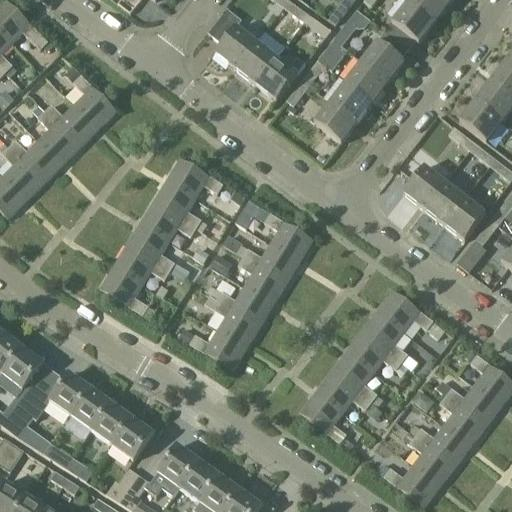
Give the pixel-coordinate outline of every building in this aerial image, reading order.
[(269,0),(283,10),(288,3),(283,0),(269,0)] [(352,9),(359,0),(347,0),(344,4),(352,9)] [(371,10),(378,0),(366,0),(363,4),(371,10)] [(433,27),(449,7),(440,0),(409,0),(406,5),(433,27)] [(303,25),(308,18),(288,3),(283,10),(303,25)] [(409,56),(417,47),(433,27),(406,5),(389,26),(393,28),(386,38),(409,56)] [(0,12),(0,35),(12,48),(22,38),(40,55),(43,52),(47,47),(31,30),(7,6),(0,12)] [(340,10),(329,24),(336,30),(347,15),(340,10)] [(233,73),(254,46),(234,31),(239,24),(225,13),(206,37),(220,48),(213,57),(233,73)] [(308,18),(303,25),(326,42),(331,35),(308,18)] [(340,39),(347,45),(358,31),(351,25),(340,39)] [(1,60),(12,48),(0,35),(0,70),(6,76),(11,71),(1,60)] [(403,65),(402,65),(409,56),(386,38),(379,47),(375,44),(359,65),(386,87),(403,65)] [(47,47),(43,52),(47,56),(54,49),(50,44),(47,47)] [(253,89),(274,62),(254,46),(233,73),(253,89)] [(320,66),(327,71),(338,57),(331,51),(320,66)] [(48,62),(36,73),(40,77),(52,65),(48,62)] [(274,62),(253,89),(274,105),(296,78),(274,62)] [(511,101),(511,67),(507,63),(490,85),(511,101)] [(371,106),(386,87),(359,65),(343,85),(371,106)] [(308,80),(315,86),(327,71),(320,66),(308,80)] [(11,71),(6,76),(10,81),(16,75),(11,71)] [(74,110),(98,134),(116,116),(81,80),(73,88),(84,99),(74,110)] [(355,126),(371,106),(343,85),(328,105),(355,126)] [(502,124),(511,111),(511,101),(490,85),(475,104),(502,124)] [(0,106),(7,108),(10,95),(0,92),(0,106)] [(286,109),(293,114),(305,100),(297,94),(286,109)] [(485,146),(502,124),(475,104),(459,125),(485,146)] [(339,147),(355,126),(328,105),(312,125),(339,147)] [(80,151),(98,134),(74,110),(62,121),(51,110),(45,116),(80,151)] [(39,111),(33,117),(38,122),(44,116),(39,111)] [(62,169),(80,151),(45,116),(38,124),(48,135),(38,145),(62,169)] [(465,153),(471,145),(454,132),(448,140),(465,153)] [(62,169),(38,145),(27,157),(15,145),(9,152),(44,187),(62,169)] [(486,169),(492,161),(471,145),(465,153),(486,169)] [(3,146),(0,149),(0,154),(3,157),(9,152),(3,146)] [(27,204),(44,187),(9,152),(3,157),(1,159),(13,171),(4,180),(27,204)] [(511,176),(492,161),(486,169),(508,186),(511,180),(511,176)] [(166,186),(195,204),(203,190),(216,199),(222,190),(180,163),(166,186)] [(420,211),(441,184),(423,170),(402,197),(420,211)] [(0,216),(7,224),(27,204),(4,180),(0,183),(0,216)] [(440,227),(462,200),(441,184),(420,211),(440,227)] [(187,217),(195,204),(166,186),(153,207),(196,233),(200,225),(187,217)] [(234,196),(230,203),(239,209),(243,202),(244,201),(234,196)] [(462,200),(440,227),(463,245),(485,218),(462,200)] [(508,219),(511,211),(511,206),(506,202),(499,211),(508,219)] [(191,241),(196,233),(153,207),(140,228),(169,245),(177,233),(190,242),(191,241)] [(259,221),(263,214),(251,207),(247,214),(259,221)] [(269,249),(298,267),(312,244),(269,218),(264,228),(277,236),(269,249)] [(200,225),(196,233),(201,237),(206,229),(200,225)] [(161,260),(169,245),(140,228),(127,250),(169,276),(174,268),(161,260)] [(196,233),(191,241),(201,248),(206,240),(201,237),(196,233)] [(484,233),(474,245),(482,249),(489,241),(484,233)] [(228,240),(223,249),(236,258),(242,248),(228,240)] [(285,288),(298,267),(269,249),(261,262),(247,254),(243,262),(285,288)] [(164,285),(169,276),(127,250),(113,272),(142,290),(150,277),(164,285)] [(511,276),(511,252),(501,267),(511,276)] [(199,253),(195,261),(203,266),(208,259),(199,253)] [(225,278),(231,267),(217,259),(211,269),(225,278)] [(273,309),(285,288),(243,262),(237,271),(251,279),(244,291),(273,309)] [(169,276),(169,277),(175,280),(180,272),(174,268),(169,276)] [(134,303),(142,290),(113,272),(99,295),(142,320),(147,311),(134,303)] [(161,290),(156,298),(162,301),(167,293),(161,290)] [(210,290),(205,298),(209,301),(216,305),(221,297),(216,294),(210,290)] [(259,331),(273,309),(244,291),(235,305),(221,297),(216,305),(259,331)] [(378,317),(404,337),(413,326),(426,335),(432,327),(393,297),(378,317)] [(259,331),(216,305),(209,301),(204,310),(225,322),(217,335),(246,353),(259,331)] [(147,311),(142,320),(149,325),(155,316),(147,311)] [(394,350),(404,337),(378,317),(362,337),(408,372),(411,375),(417,367),(394,350)] [(0,378),(1,379),(24,348),(4,333),(0,338),(0,378)] [(189,348),(194,340),(185,334),(179,342),(189,348)] [(231,376),(246,353),(217,335),(208,348),(195,340),(189,349),(231,376)] [(402,380),(408,372),(362,337),(347,356),(374,377),(382,365),(395,374),(402,380)] [(10,434),(40,394),(28,385),(44,364),(24,348),(1,379),(21,394),(13,406),(16,409),(2,429),(10,434)] [(469,355),(465,361),(472,366),(476,360),(469,355)] [(363,390),(374,377),(347,356),(332,376),(378,411),(383,405),(363,390)] [(473,390),(500,411),(511,395),(511,387),(476,360),(470,369),(482,378),(473,390)] [(70,421),(93,390),(70,374),(50,402),(40,394),(10,434),(19,441),(33,422),(37,425),(50,406),(70,421)] [(371,420),(378,411),(332,376),(317,396),(343,417),(352,405),(371,420)] [(441,386),(436,394),(445,401),(451,393),(441,386)] [(91,436),(113,405),(93,390),(70,421),(91,436)] [(485,431),(500,411),(473,390),(463,403),(451,393),(445,401),(485,431)] [(333,430),(343,417),(317,396),(300,418),(339,448),(345,440),(333,430)] [(470,451),(485,431),(445,401),(439,409),(452,418),(443,430),(470,451)] [(111,450),(134,419),(113,405),(91,436),(111,450)] [(382,432),(387,418),(377,414),(371,428),(382,432)] [(134,419),(111,450),(132,465),(154,434),(134,419)] [(397,428),(392,434),(399,439),(403,443),(408,436),(404,433),(397,428)] [(414,429),(409,435),(415,440),(420,434),(414,429)] [(455,470),(470,451),(443,430),(433,443),(420,434),(415,440),(455,470)] [(408,449),(415,440),(409,435),(408,436),(403,443),(402,444),(408,449)] [(439,490),(455,470),(415,440),(408,449),(421,458),(412,470),(439,490)] [(4,444),(0,450),(0,469),(1,468),(13,450),(4,444)] [(179,493),(201,462),(179,447),(157,477),(179,493)] [(71,462),(50,449),(44,458),(65,471),(71,462)] [(13,450),(1,468),(9,474),(22,456),(13,450)] [(91,474),(71,462),(65,471),(85,484),(91,474)] [(200,507),(221,477),(201,462),(179,493),(200,507)] [(422,511),(439,490),(412,470),(402,483),(390,473),(383,468),(376,477),(422,511)] [(119,507),(139,480),(128,472),(117,487),(115,485),(105,498),(119,507)] [(63,491),(68,483),(56,475),(51,483),(63,491)] [(206,511),(226,511),(242,491),(221,477),(200,507),(206,511)] [(139,480),(119,507),(126,511),(134,511),(151,489),(139,480)] [(68,483),(63,491),(75,499),(80,491),(68,483)] [(0,511),(18,511),(27,500),(4,485),(0,491),(0,511)] [(242,491),(226,511),(258,511),(263,506),(242,491)] [(45,511),(27,500),(18,511),(45,511)] [(93,511),(109,511),(110,511),(98,503),(93,511)]
